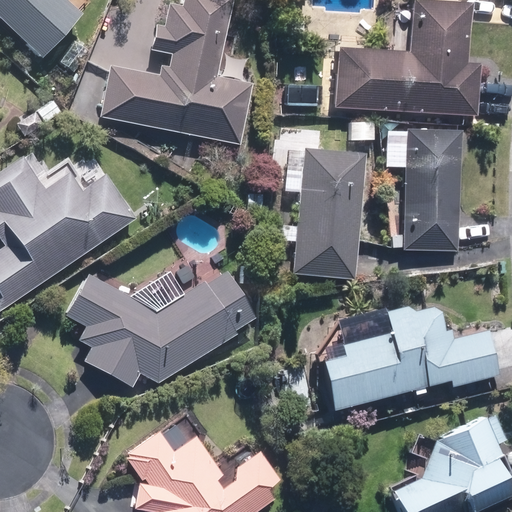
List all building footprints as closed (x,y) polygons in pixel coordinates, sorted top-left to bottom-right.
[(0,0),(0,21),(41,59),(81,16),(64,0),(0,0)] [(155,23),(151,49),(172,53),(169,67),(160,65),(158,75),(108,65),(98,117),(238,143),(250,84),(215,78),(230,0),(228,0),(182,0),(181,7),(167,4),(163,25),(155,23)] [(409,0),(407,50),(335,46),(332,106),(476,114),(478,64),(466,63),(469,1),(447,0),(409,0)] [(454,252),(460,130),(411,127),(411,133),(384,131),(383,165),(403,166),(399,250),(454,252)] [(0,309),(135,214),(88,146),(50,172),(32,147),(0,169),(0,243),(4,249),(0,252),(0,309)] [(297,222),(280,221),(278,242),(292,244),(290,273),(352,278),(363,152),(287,146),(283,189),(300,190),(297,222)] [(137,373),(158,383),(254,317),(221,269),(153,309),(87,274),(64,316),(82,326),(76,337),(89,344),(81,360),(130,386),(137,373)] [(388,332),(317,348),(331,410),(447,382),(448,389),(499,377),(487,329),(446,339),(437,302),(384,315),(388,332)] [(398,491),(405,511),(462,511),(460,496),(471,511),(508,492),(497,462),(497,443),(506,440),(495,411),(463,425),(435,438),(426,459),(421,486),(398,491)] [(259,450),(251,455),(247,446),(215,464),(195,435),(195,434),(195,432),(195,431),(194,430),(194,428),(193,427),(192,426),(191,425),(190,424),(189,423),(187,422),(186,422),(185,421),(183,421),(182,421),(180,421),(179,421),(177,422),(176,422),(175,423),(173,424),(172,425),(171,425),(170,427),(169,428),(169,429),(168,430),(168,432),(168,433),(167,435),(167,436),(168,438),(168,439),(168,440),(169,442),(177,446),(170,450),(155,431),(123,453),(139,479),(132,507),(136,511),(255,511),(273,499),(267,489),(278,478),(259,450)]
